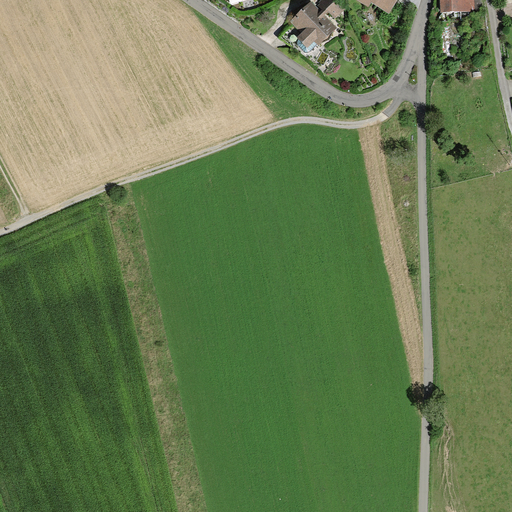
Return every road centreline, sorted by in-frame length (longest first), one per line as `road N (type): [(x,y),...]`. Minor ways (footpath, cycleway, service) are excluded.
road 1 (track): [(0,233),(294,119),(366,122),(396,99),(394,88)]
road 2 (tertiary): [(421,96),(423,511)]
road 3 (tertiary): [(191,0),(330,91),(353,100),(394,88)]
road 4 (residential): [(489,0),(511,119)]
